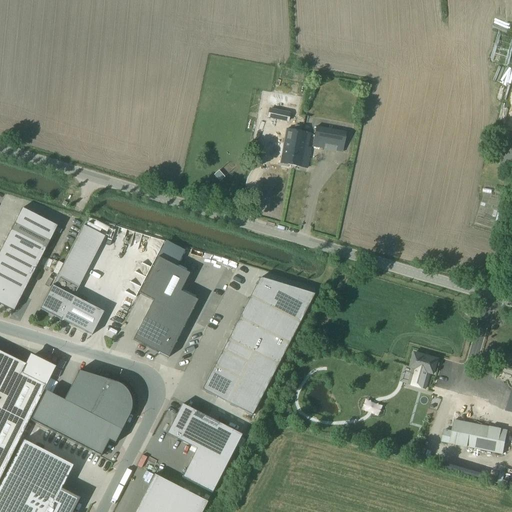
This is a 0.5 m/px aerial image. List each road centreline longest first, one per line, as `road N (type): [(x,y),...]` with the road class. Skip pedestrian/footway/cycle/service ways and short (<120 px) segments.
road 1 (unclassified): [(115,184),(511,302)]
road 2 (unclassified): [(101,511),(154,410),(153,385),(129,366),(0,327)]
road 3 (unclassified): [(115,184),(0,149)]
